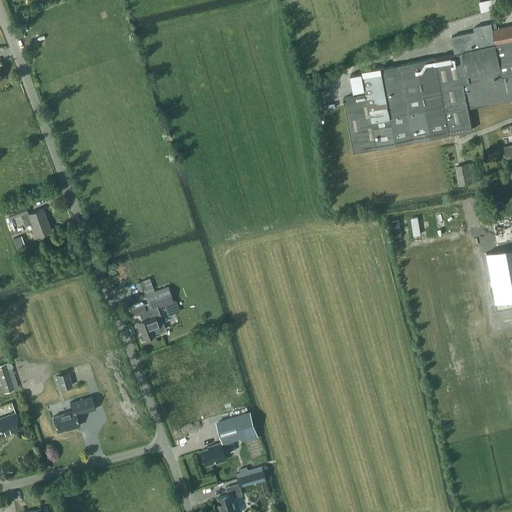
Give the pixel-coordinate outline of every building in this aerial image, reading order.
[(487,0),(479,1),(481,12),(492,9),(491,6),(503,3),(501,0),(487,0)] [(356,153),(474,129),(470,108),(511,99),(511,26),(493,30),(492,24),(476,27),(476,32),(453,36),(457,53),(349,75),(354,96),(345,98),(356,153)] [(511,144),(503,146),(506,160),(511,158),(511,144)] [(455,166),(459,186),(476,182),(474,169),(469,170),(468,164),(455,166)] [(20,215),(24,227),(31,224),(35,237),(51,231),(42,209),(28,214),(24,205),(7,211),(10,218),(20,215)] [(511,240),(507,216),(492,219),(496,244),(511,240)] [(23,237),(15,237),(16,245),(23,245),(23,237)] [(495,302),(511,298),(511,248),(486,253),(495,302)] [(143,304),(132,308),(135,315),(139,314),(141,320),(136,322),(139,332),(141,331),(143,339),(154,335),(155,334),(155,333),(166,329),(159,313),(155,315),(154,315),(151,309),(164,305),(173,301),(168,286),(154,291),(145,294),(148,302),(143,304)] [(6,363),(0,364),(0,379),(4,392),(19,388),(10,362),(6,363)] [(68,371),(56,375),(60,389),(73,386),(68,371)] [(52,416),(57,431),(70,427),(70,429),(78,426),(75,415),(81,413),(77,400),(69,402),(71,410),(52,416)] [(0,436),(22,428),(16,412),(0,418),(0,436)] [(224,441),(227,440),(227,441),(255,432),(249,412),(218,422),(224,441)] [(213,446),(201,450),(206,464),(216,461),(216,462),(226,459),(224,453),(230,451),(227,441),(227,440),(224,441),(213,444),(213,446)] [(263,470),(237,478),(239,482),(240,487),(266,479),(263,470)] [(240,487),(239,482),(225,487),(228,494),(217,497),(219,505),(221,504),(222,511),(238,511),(234,497),(243,494),(240,487)]
